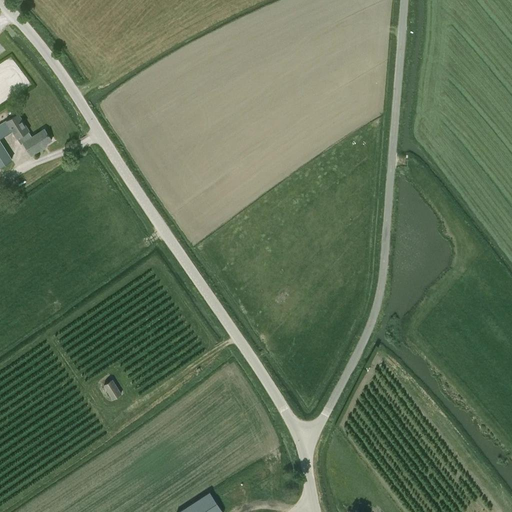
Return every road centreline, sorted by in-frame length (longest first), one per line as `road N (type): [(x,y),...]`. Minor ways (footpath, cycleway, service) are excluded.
road 1 (tertiary): [(299,442),(71,90),(0,0)]
road 2 (unclassified): [(299,442),(326,411),(380,292),(403,0)]
